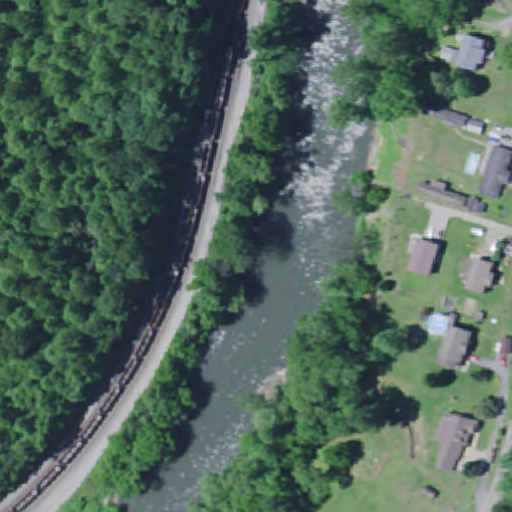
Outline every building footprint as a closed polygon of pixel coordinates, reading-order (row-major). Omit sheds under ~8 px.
[(493,41),(470,39),(467,71),(489,73),(493,41)] [(471,120),(446,111),(443,120),(468,128),(471,120)] [(482,194),(503,201),(511,175),(511,151),(499,147),(482,194)] [(446,246),(423,238),(414,270),(437,277),(446,246)] [(478,293),(492,292),(491,288),(501,287),(499,260),(475,262),(478,293)] [(479,333),(456,326),(445,364),(467,371),(479,333)] [(438,469),(462,475),(476,421),(452,415),(438,469)]
